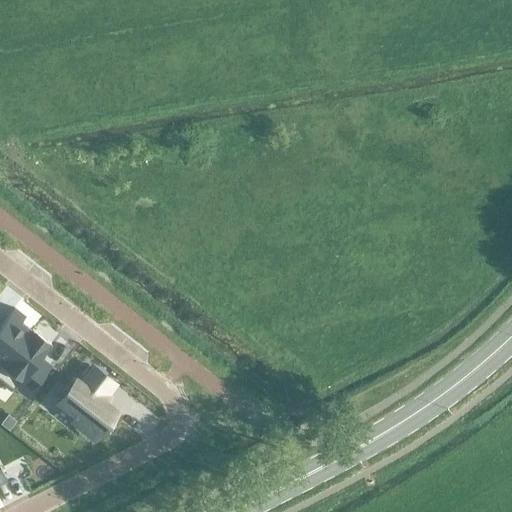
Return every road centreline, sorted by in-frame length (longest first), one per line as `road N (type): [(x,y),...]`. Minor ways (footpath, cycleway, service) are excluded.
road 1 (secondary): [(232,511),(385,430),(511,336)]
road 2 (residential): [(163,393),(179,416),(164,434),(15,511)]
road 3 (residential): [(163,393),(0,264)]
